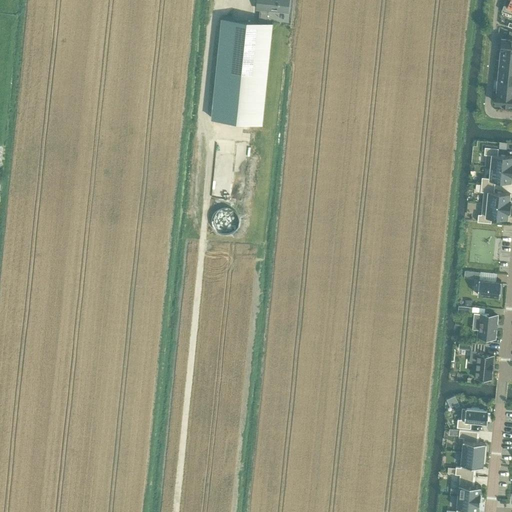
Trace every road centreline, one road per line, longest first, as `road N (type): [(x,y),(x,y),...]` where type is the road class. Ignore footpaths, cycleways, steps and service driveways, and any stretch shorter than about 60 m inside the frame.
road 1 (track): [(176,511),(215,11),(231,0)]
road 2 (residential): [(503,373),(490,510)]
